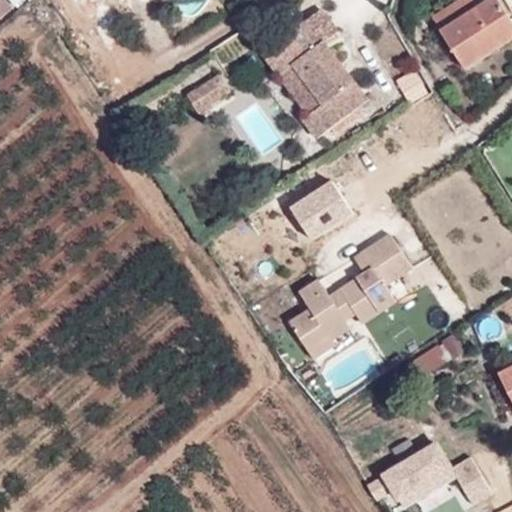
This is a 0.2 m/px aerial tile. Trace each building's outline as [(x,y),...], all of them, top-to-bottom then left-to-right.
[(0,0),(0,15),(12,6),(6,0),(0,0)] [(460,0),(434,17),(442,30),(479,6),(475,0),(460,0)] [(487,0),(479,6),(442,30),(466,68),(511,38),(511,21),(498,0),(487,0)] [(318,45),(324,41),(337,31),(320,8),(284,36),(289,42),(266,59),(280,77),(294,65),(322,104),(308,114),(302,119),(317,138),(368,99),(333,53),(327,58),(318,45)] [(333,53),(324,41),(318,45),(327,58),(333,53)] [(294,65),(280,77),(308,114),(322,104),(294,65)] [(220,74),(197,90),(207,105),(230,90),(220,74)] [(207,105),(197,90),(187,96),(200,116),(210,110),(207,105)] [(290,207),(308,240),(354,216),(336,183),(290,207)] [(329,335),(333,341),(350,329),(346,321),(358,313),(364,324),(397,303),(387,287),(414,270),(390,233),(355,257),(364,272),(329,296),(318,279),(300,291),(310,308),(290,321),(308,349),(329,335)] [(443,341),(453,356),(463,350),(454,334),(443,341)] [(336,345),(333,341),(329,335),(308,349),(315,359),(336,345)] [(422,376),(453,356),(443,341),(413,360),(422,376)] [(511,395),(511,367),(501,373),(511,395)] [(445,454),(385,486),(398,511),(411,511),(461,486),(474,511),(500,498),(479,460),(455,473),(445,454)]
